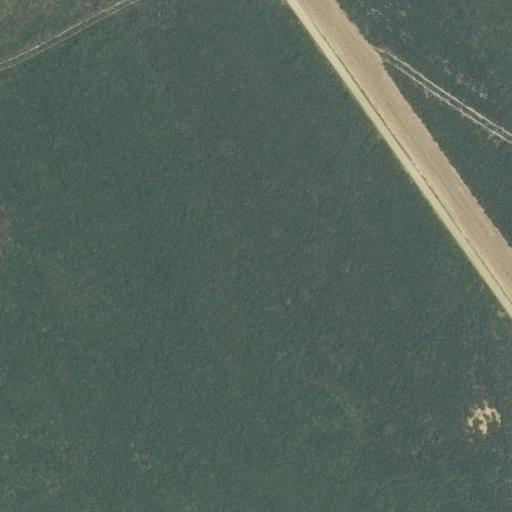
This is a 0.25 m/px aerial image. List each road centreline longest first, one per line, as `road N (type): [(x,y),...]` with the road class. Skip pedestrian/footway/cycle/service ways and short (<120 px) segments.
road 1 (track): [(314,0),(511,276)]
road 2 (track): [(511,131),(335,27)]
